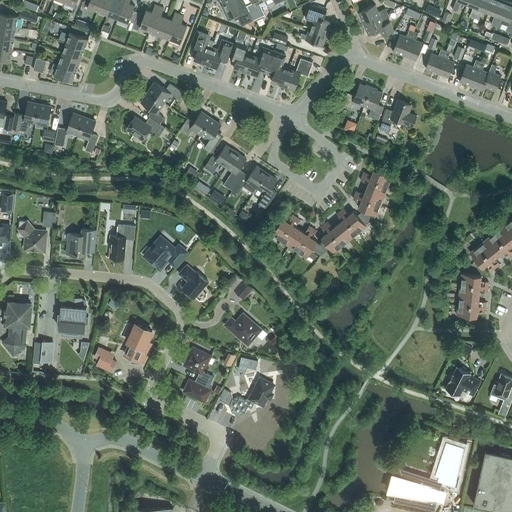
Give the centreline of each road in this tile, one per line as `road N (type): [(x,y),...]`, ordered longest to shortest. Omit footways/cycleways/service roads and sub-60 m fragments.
road 1 (residential): [(0,279),(23,269),(137,281),(180,309),(182,326),(155,396),(223,434),(204,476)]
road 2 (residential): [(285,112),(148,62),(136,61),(112,98),(100,100),(0,80)]
road 3 (residential): [(296,112),(338,153),(321,189),(273,158),(285,112)]
road 4 (residential): [(511,117),(364,61),(357,50)]
road 5 (tertiary): [(83,443),(128,443),(204,476)]
